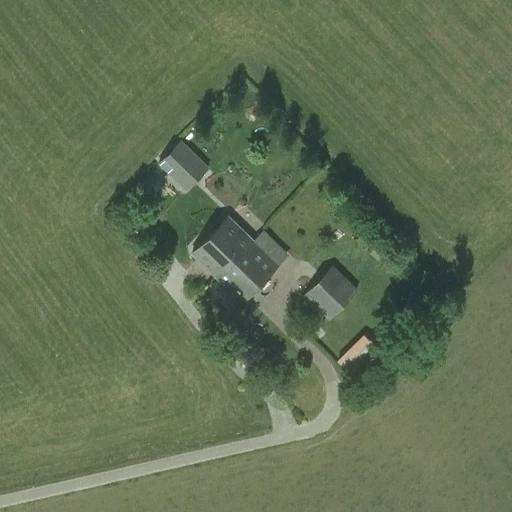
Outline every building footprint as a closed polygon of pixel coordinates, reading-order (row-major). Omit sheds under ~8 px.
[(209,166),(180,139),(157,162),(186,190),(209,166)] [(191,253),(216,278),(252,239),(228,216),(191,253)] [(252,239),(216,278),(242,303),(278,265),(252,239)] [(359,293),(362,289),(354,281),(352,284),(333,266),(303,295),(328,318),(355,290),(359,293)] [(382,352),(363,333),(337,359),(356,378),(382,352)]
